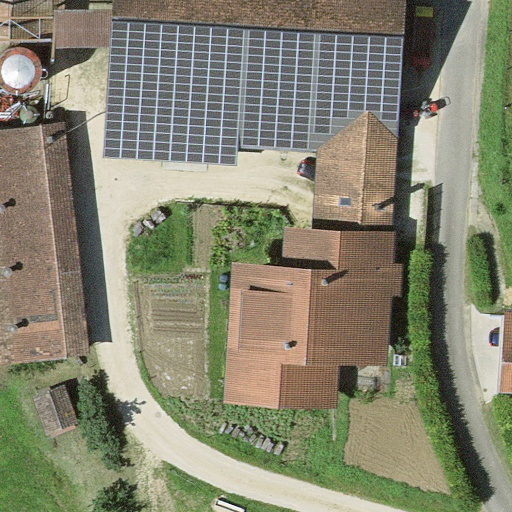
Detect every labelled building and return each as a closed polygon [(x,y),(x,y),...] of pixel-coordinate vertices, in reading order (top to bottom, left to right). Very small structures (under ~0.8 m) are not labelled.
[(62,0),(0,0),(0,43),(59,48),(62,10),(62,0)] [(113,0),(113,10),(111,47),(105,157),(237,164),(238,146),(318,151),(314,227),(391,232),(405,0),(113,0)] [(111,47),(113,10),(86,10),(62,10),(59,48),(86,47),(111,47)] [(65,122),(0,128),(0,364),(91,354),(65,122)] [(225,403),(337,409),(339,362),(387,364),(391,297),(400,298),(402,266),(394,265),(395,232),(391,232),(314,227),(285,226),(283,266),(232,263),(225,403)] [(511,310),(504,310),(500,392),(511,392),(511,310)] [(80,423),(64,385),(33,397),(49,436),(80,423)]
